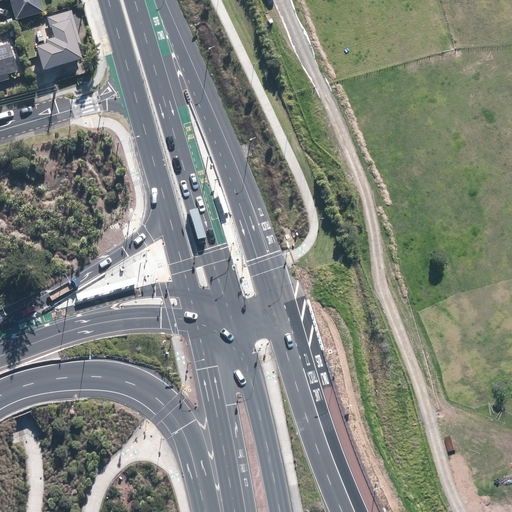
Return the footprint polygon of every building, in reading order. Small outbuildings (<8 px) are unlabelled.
[(0,0),(0,1),(4,0),(7,0),(14,21),(42,13),(38,0),(0,0)] [(283,0),(301,41),(308,38),(311,47),(349,31),(346,24),(355,20),(346,0),(283,0)] [(439,9),(429,11),(439,48),(449,45),(439,9)] [(33,49),(40,72),(79,61),(75,48),(80,46),(70,12),(46,19),(48,27),(47,27),(51,40),(44,42),(45,46),(33,49)] [(438,49),(431,27),(422,30),(428,52),(438,49)] [(7,45),(0,46),(0,81),(7,80),(5,75),(15,72),(7,45)] [(320,67),(314,49),(302,53),(309,71),(320,67)] [(346,51),(327,59),(330,68),(350,60),(346,51)] [(221,213),(227,211),(219,185),(213,187),(221,213)] [(136,283),(134,276),(74,293),(76,299),(136,283)]
